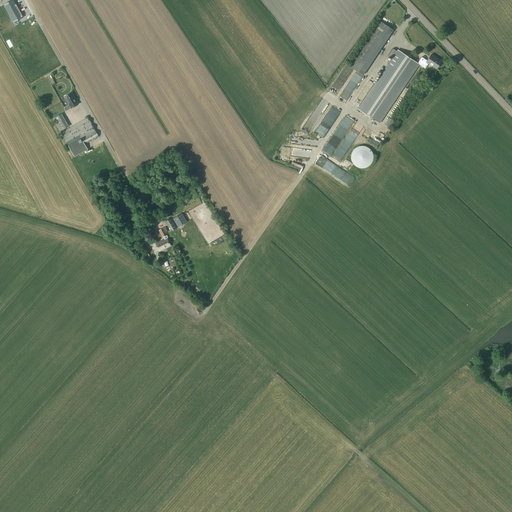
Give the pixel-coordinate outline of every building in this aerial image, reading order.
[(23,18),(13,0),(12,0),(4,5),(13,23),(23,18)] [(0,26),(9,22),(0,4),(0,26)] [(381,23),(373,34),(376,36),(378,33),(387,40),(393,31),(381,23)] [(9,25),(0,29),(0,33),(11,28),(9,25)] [(386,42),(376,36),(374,40),(383,46),(386,42)] [(392,59),(360,107),(359,109),(380,124),(419,65),(425,69),(429,64),(437,70),(442,62),(432,55),(427,61),(422,58),(418,64),(398,51),(397,52),(394,49),(389,57),(392,59)] [(72,93),(64,97),(71,109),(78,105),(72,93)] [(308,134),(326,103),(319,98),(301,130),(308,134)] [(325,130),(339,108),(332,104),(316,128),(322,131),(323,129),(325,130)] [(60,114),(52,118),(59,132),(68,127),(60,114)] [(86,144),(99,137),(88,118),(61,133),(73,155),(88,147),(86,144)] [(330,156),(347,125),(345,125),(346,124),(339,120),(322,152),(330,156)] [(355,121),(352,125),(354,127),(352,131),(355,134),(361,124),(355,121)] [(359,138),(364,140),(370,130),(364,127),(359,138)] [(340,159),(355,136),(348,131),(333,155),(340,159)] [(314,163),(338,180),(343,172),(323,158),(323,157),(320,155),(314,163)] [(342,159),(341,167),(348,168),(348,167),(366,169),(367,164),(365,164),(366,161),(352,159),(352,158),(349,157),(348,160),(342,159)] [(182,214),(173,219),(178,228),(187,223),(182,214)] [(171,219),(165,222),(167,225),(168,224),(172,231),(177,228),(171,219)] [(162,238),(154,242),(158,252),(170,246),(167,239),(168,238),(165,233),(167,232),(165,228),(159,230),(162,238)] [(145,238),(141,240),(143,246),(149,244),(147,241),(150,240),(147,234),(144,236),(145,238)]
